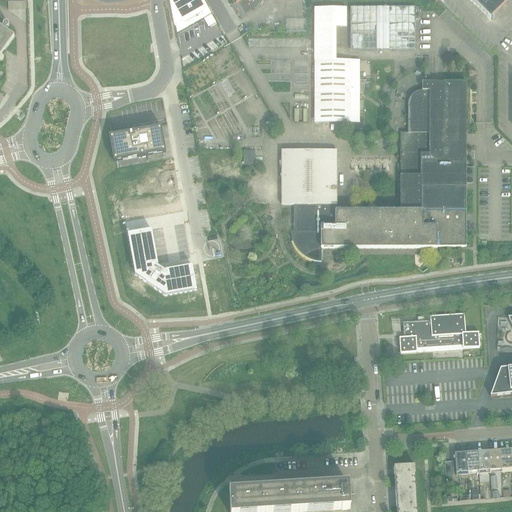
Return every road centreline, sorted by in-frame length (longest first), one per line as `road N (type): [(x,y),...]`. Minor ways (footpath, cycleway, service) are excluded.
road 1 (tertiary): [(124,351),(363,300)]
road 2 (residential): [(161,81),(171,92),(196,233),(212,248)]
road 3 (secondary): [(96,328),(61,153)]
road 4 (secondary): [(46,156),(85,330)]
road 5 (tertiary): [(363,300),(511,277)]
road 6 (residential): [(376,476),(229,485)]
road 7 (residential): [(374,438),(363,300)]
road 8 (residential): [(374,438),(511,430)]
road 9 (unclassified): [(123,511),(100,382)]
